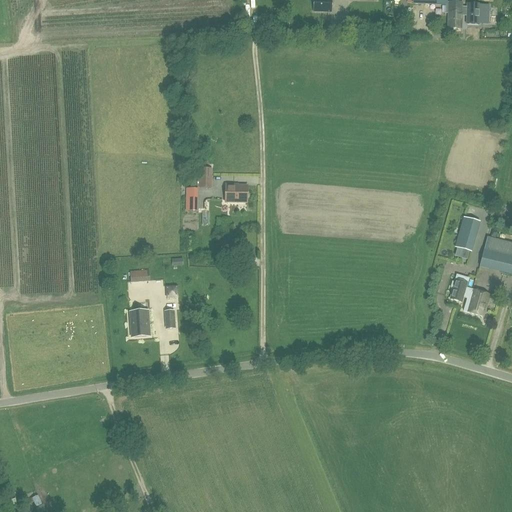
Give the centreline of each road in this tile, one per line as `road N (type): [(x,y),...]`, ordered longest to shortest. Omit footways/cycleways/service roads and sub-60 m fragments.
road 1 (unclassified): [(511,380),(376,348),(0,403)]
road 2 (track): [(256,37),(262,362)]
road 3 (track): [(425,34),(256,37)]
